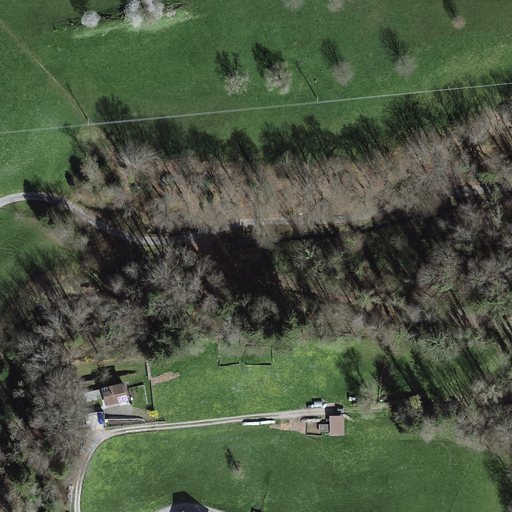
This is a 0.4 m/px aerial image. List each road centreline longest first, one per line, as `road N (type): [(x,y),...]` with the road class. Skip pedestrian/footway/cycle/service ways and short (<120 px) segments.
road 1 (track): [(511,180),(343,218),(263,222),(164,242),(110,229),(64,201),(38,195),(0,203)]
road 2 (track): [(90,511),(89,458),(118,433),(387,412)]
